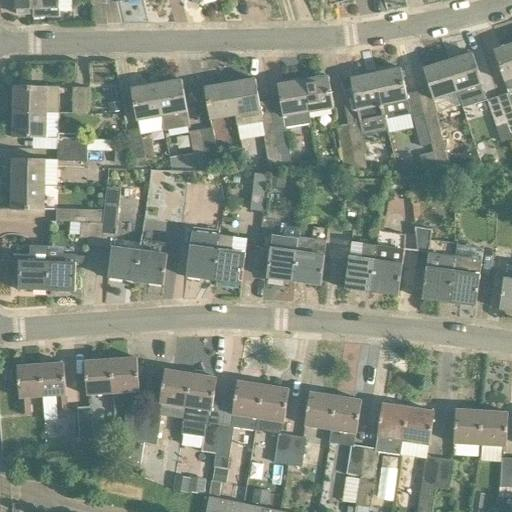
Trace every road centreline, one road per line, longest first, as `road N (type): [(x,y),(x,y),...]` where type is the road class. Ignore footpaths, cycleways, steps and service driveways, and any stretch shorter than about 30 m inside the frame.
road 1 (residential): [(0,62),(342,51),(511,17)]
road 2 (residential): [(0,329),(237,320),(511,346)]
